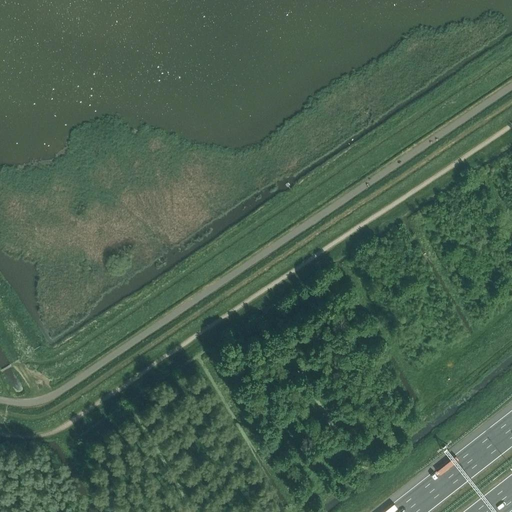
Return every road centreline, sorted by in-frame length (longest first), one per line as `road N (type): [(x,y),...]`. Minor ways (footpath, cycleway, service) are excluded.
road 1 (unknown): [(0,434),(40,437),(65,427),(511,125)]
road 2 (motorway): [(511,429),(407,511)]
